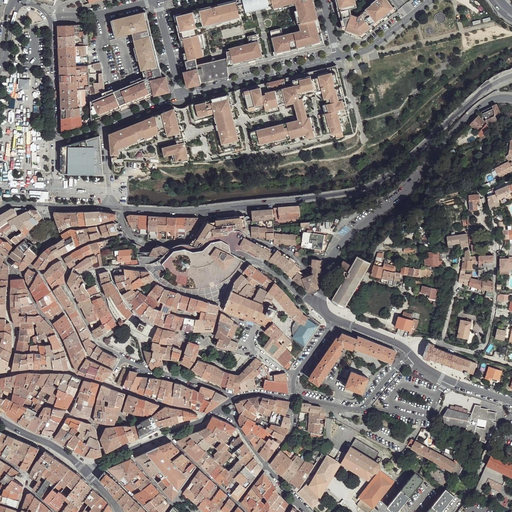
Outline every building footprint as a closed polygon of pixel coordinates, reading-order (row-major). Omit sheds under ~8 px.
[(236,0),(235,0),(174,16),(185,61),(186,61),(190,60),(196,59),(226,51),(224,40),(245,35),(241,18),(240,13),(236,0)] [(236,0),(240,13),(246,12),(246,13),(245,13),(247,20),(253,19),(251,10),(250,7),(251,7),(250,2),(249,2),(248,0),(236,0)] [(250,7),(251,10),(265,6),(264,3),(262,0),(248,0),(249,2),(250,2),(251,7),(250,7)] [(300,23),(318,19),(313,0),(262,0),(264,3),(265,6),(273,4),(274,8),(290,4),(291,5),(296,24),(300,23)] [(350,9),(357,7),(354,0),(335,0),(342,26),(341,26),(341,30),(345,31),(345,33),(359,38),(359,37),(363,38),(367,35),(366,33),(395,10),(387,0),(377,0),(378,0),(377,0),(375,0),(374,2),(375,3),(363,12),(364,13),(358,18),(351,15),(350,9)] [(138,55),(154,51),(144,12),(111,21),(115,37),(133,32),(138,55)] [(156,50),(146,12),(144,12),(154,51),(156,50)] [(271,30),(277,54),(324,42),(318,19),(300,23),(301,30),(283,35),(281,28),(271,30)] [(74,25),(58,26),(58,36),(75,35),(75,32),(74,25)] [(249,43),(227,49),(227,57),(228,66),(263,57),(257,34),(248,36),(249,43)] [(75,35),(58,36),(59,47),(75,46),(75,35)] [(88,35),(75,35),(75,46),(88,45),(88,35)] [(75,46),(59,47),(59,57),(76,56),(80,56),(88,56),(88,45),(75,46)] [(158,67),(154,51),(138,55),(142,71),(143,71),(158,67)] [(76,56),(59,57),(60,66),(76,66),(76,56)] [(197,64),(201,82),(228,76),(228,66),(227,57),(227,56),(197,64)] [(186,61),(185,61),(188,72),(184,73),(185,77),(186,78),(189,78),(193,81),(195,83),(196,84),(202,83),(201,82),(197,64),(196,59),(190,60),(186,61)] [(89,65),(76,66),(77,90),(90,89),(90,88),(90,86),(88,67),(89,67),(89,65)] [(76,66),(60,66),(61,91),(77,90),(76,66)] [(163,78),(160,66),(158,67),(143,71),(145,79),(132,85),(129,86),(128,86),(125,87),(125,88),(122,89),(121,89),(115,91),(105,95),(91,101),(93,122),(122,110),(129,107),(156,96),(155,95),(161,94),(161,91),(163,87),(164,85),(165,84),(168,82),(167,77),(163,78)] [(353,133),(337,66),(322,70),(284,79),(284,82),(282,82),(283,86),(271,89),(270,85),(268,86),(267,83),(211,97),(212,99),(226,158),(269,154),(312,143),(353,133)] [(187,87),(196,84),(195,83),(193,81),(189,78),(186,78),(185,77),(187,85),(187,87)] [(30,85),(30,79),(18,78),(18,84),(20,84),(20,88),(28,88),(29,85),(30,85)] [(94,84),(90,84),(90,86),(90,88),(90,89),(90,92),(90,93),(100,93),(105,92),(105,90),(104,82),(103,80),(99,80),(99,82),(94,82),(94,84)] [(168,92),(170,92),(168,82),(165,84),(164,85),(163,87),(161,91),(161,94),(166,93),(168,92)] [(77,90),(61,91),(61,100),(61,108),(86,106),(85,101),(81,102),(81,105),(78,105),(77,93),(77,90)] [(226,158),(212,99),(211,97),(192,101),(191,103),(190,105),(188,106),(185,108),(182,108),(178,108),(175,107),(173,106),(121,126),(110,131),(114,171),(116,173),(117,173),(121,173),(125,167),(125,161),(157,162),(172,163),(176,163),(186,162),(218,159),(226,158)] [(496,104),(492,106),(493,109),(494,110),(484,115),(486,120),(489,125),(492,123),(497,120),(494,116),(501,113),(496,104)] [(86,106),(61,108),(61,118),(62,119),(87,118),(86,109),(86,106)] [(478,116),(471,123),(472,123),(474,125),(475,127),(478,129),(485,122),(478,116)] [(87,118),(62,119),(62,131),(88,123),(87,118)] [(100,135),(61,147),(61,156),(64,156),(64,164),(61,165),(61,174),(75,174),(75,173),(93,172),(93,175),(104,176),(100,135)] [(502,167),(503,168),(497,171),(500,179),(511,173),(511,166),(510,163),(502,167)] [(511,185),(511,183),(503,187),(506,194),(511,190),(511,185)] [(503,187),(496,191),(496,192),(497,194),(498,200),(506,196),(506,194),(503,187)] [(494,195),(488,197),(489,204),(499,202),(498,200),(497,194),(494,195)] [(480,195),(469,195),(470,210),(477,210),(477,200),(480,199),(480,195)] [(300,206),(279,207),(280,220),(300,218),(300,206)] [(12,208),(0,215),(8,222),(19,216),(15,208),(13,208),(12,208)] [(29,211),(32,216),(29,219),(35,224),(37,222),(39,221),(35,216),(36,215),(33,209),(32,208),(29,211)] [(33,209),(36,215),(35,216),(39,221),(43,217),(38,209),(33,209)] [(274,209),(253,211),(254,221),(274,219),(274,209)] [(29,211),(19,216),(21,220),(22,219),(23,220),(26,218),(28,220),(29,219),(32,216),(29,211)] [(70,212),(55,211),(55,214),(57,221),(59,227),(67,223),(69,226),(73,225),(70,212)] [(86,211),(78,212),(80,225),(88,224),(86,211)] [(101,211),(86,211),(88,224),(95,224),(102,222),(101,211)] [(116,214),(101,211),(102,222),(111,221),(117,218),(116,214)] [(78,212),(70,212),(73,225),(80,225),(78,212)] [(444,213),(435,215),(437,222),(445,220),(444,213)] [(0,215),(0,229),(5,233),(12,227),(8,222),(0,215)] [(130,215),(127,216),(130,224),(131,225),(131,226),(132,228),(139,229),(140,215),(130,215)] [(139,229),(139,234),(148,235),(149,216),(140,215),(139,229)] [(19,216),(8,222),(12,227),(16,231),(19,228),(17,226),(22,221),(23,220),(22,219),(21,220),(19,216)] [(158,217),(149,216),(148,235),(148,238),(149,238),(157,239),(158,230),(158,217)] [(203,244),(204,242),(206,241),(208,239),(210,237),(213,236),(219,235),(223,235),(224,235),(227,235),(229,233),(231,231),(233,230),(236,230),(238,230),(240,231),(242,232),(244,235),(246,233),(244,216),(237,217),(217,219),(216,220),(214,223),(213,224),(209,225),(205,221),(190,246),(194,247),(196,248),(199,247),(201,246),(202,245),(203,244)] [(168,217),(158,217),(158,230),(167,230),(168,217)] [(177,218),(168,217),(167,230),(166,240),(175,240),(176,231),(177,218)] [(28,220),(26,218),(23,220),(22,221),(24,223),(31,229),(35,224),(29,219),(28,220)] [(187,218),(177,218),(176,231),(186,232),(187,218)] [(199,218),(187,218),(186,232),(192,229),(199,218)] [(310,222),(301,223),(301,227),(305,227),(304,232),(309,233),(310,230),(311,230),(310,222)] [(31,229),(24,223),(19,228),(22,231),(26,235),(28,232),(31,229)] [(115,223),(108,224),(111,235),(118,234),(119,233),(115,223)] [(103,225),(100,226),(104,237),(111,235),(108,224),(103,225)] [(12,227),(5,233),(5,234),(11,239),(15,235),(16,236),(22,231),(19,228),(16,231),(12,227)] [(260,227),(252,227),(252,237),(260,237),(260,238),(267,238),(267,239),(275,238),(275,228),(267,228),(260,228),(260,227)] [(84,229),(78,230),(81,244),(87,242),(84,229)] [(511,229),(503,230),(504,239),(511,238),(511,229)] [(71,230),(62,235),(64,239),(65,241),(73,237),(71,230)] [(77,230),(71,230),(73,237),(76,246),(81,244),(78,230),(77,230)] [(151,256),(149,256),(149,259),(150,263),(151,264),(154,268),(156,270),(159,272),(162,276),(165,279),(170,282),(176,285),(182,287),(188,289),(193,289),(196,289),(200,289),(202,289),(206,288),(209,287),(212,286),(216,285),(221,282),(223,281),(225,280),(227,279),(231,275),(235,271),(239,265),(242,260),(244,256),(245,253),(245,248),(245,244),(246,242),(245,238),(245,237),(245,236),(244,235),(242,232),(240,231),(238,230),(236,230),(233,230),(231,231),(229,233),(227,235),(224,235),(223,235),(219,235),(213,236),(210,237),(208,239),(206,241),(204,242),(203,244),(202,245),(201,246),(199,247),(196,248),(194,247),(190,246),(185,245),(183,245),(179,246),(176,247),(172,248),(169,251),(167,249),(165,248),(162,247),(160,247),(157,248),(154,250),(152,254),(151,255),(151,256)] [(26,235),(22,231),(16,236),(20,240),(24,237),(26,235)] [(186,232),(176,231),(175,240),(186,235),(186,232)] [(99,232),(91,234),(92,240),(100,237),(99,232)] [(309,233),(304,232),(302,247),(323,250),(325,235),(309,233)] [(283,234),(276,233),(275,238),(274,243),(282,245),(282,244),(289,245),(290,244),(297,245),(299,235),(291,234),(291,235),(283,233),(283,234)] [(467,234),(447,236),(448,247),(453,247),(453,244),(460,243),(461,246),(469,245),(467,234)] [(16,236),(15,235),(11,239),(16,244),(18,242),(20,240),(16,236)] [(423,237),(422,237),(422,238),(423,243),(423,246),(432,246),(432,243),(429,243),(429,237),(427,237),(427,236),(425,236),(425,235),(424,235),(424,236),(423,236),(424,237),(423,237)] [(73,237),(65,241),(66,245),(68,251),(73,248),(76,246),(73,237)] [(256,244),(245,238),(246,242),(245,244),(245,248),(260,256),(269,261),(272,263),(273,263),(281,269),(281,268),(287,273),(286,274),(304,288),(306,286),(308,291),(320,288),(322,268),(321,268),(321,264),(322,260),(313,259),(312,266),(314,267),(313,274),(305,277),(299,272),(301,269),(295,265),(296,264),(290,259),(289,260),(284,255),(283,256),(277,251),(274,255),(271,252),(265,248),(264,248),(256,244)] [(475,238),(469,239),(470,245),(472,245),(473,250),(473,252),(475,253),(479,253),(479,252),(484,251),(483,247),(479,248),(478,243),(476,244),(475,238)] [(64,239),(57,244),(59,249),(66,245),(65,241),(64,239)] [(8,241),(3,240),(1,245),(4,247),(9,251),(11,248),(13,246),(9,242),(8,241)] [(30,248),(24,242),(22,243),(19,246),(18,246),(25,253),(30,248)] [(98,242),(90,244),(93,252),(100,249),(98,242)] [(57,244),(50,248),(53,252),(57,257),(62,254),(59,249),(57,244)] [(90,244),(81,248),(85,256),(93,252),(90,244)] [(66,245),(59,249),(62,254),(65,253),(68,251),(66,245)] [(18,246),(18,247),(17,248),(14,252),(21,257),(24,259),(27,255),(25,253),(18,246)] [(9,251),(4,247),(1,253),(6,256),(9,251)] [(38,255),(30,248),(25,253),(27,255),(33,260),(38,255)] [(53,252),(50,248),(45,251),(41,257),(46,259),(53,252)] [(131,249),(119,250),(120,255),(118,255),(119,262),(132,261),(131,249)] [(469,249),(466,251),(465,257),(463,257),(463,261),(464,261),(464,262),(463,262),(462,270),(465,271),(465,269),(470,270),(471,260),(479,260),(479,256),(471,256),(469,249)] [(14,252),(13,251),(12,252),(10,256),(14,259),(16,261),(17,261),(21,257),(14,252)] [(57,257),(53,252),(46,259),(50,260),(53,259),(57,257)] [(439,252),(428,252),(428,264),(435,264),(435,266),(443,266),(443,260),(439,260),(439,252)] [(71,254),(66,257),(69,263),(71,267),(76,263),(71,254)] [(33,260),(27,255),(24,259),(30,263),(33,260)] [(351,264),(344,260),(340,268),(344,270),(344,271),(344,272),(344,273),(344,274),(345,275),(346,276),(333,299),(332,300),(332,301),(334,302),(335,304),(340,307),(342,307),(344,308),(345,307),(346,306),(361,279),(363,280),(363,279),(362,278),(366,272),(367,272),(368,271),(367,270),(371,262),(358,255),(353,264),(351,264)] [(494,255),(479,256),(479,260),(479,276),(482,276),(483,272),(483,266),(494,266),(494,255)] [(0,256),(0,270),(9,270),(9,265),(3,262),(5,259),(0,256)] [(88,257),(76,267),(75,266),(74,267),(76,269),(80,270),(82,270),(85,269),(93,264),(93,263),(91,257),(91,256),(88,257)] [(509,259),(500,258),(500,270),(509,270),(509,268),(511,268),(511,256),(509,257),(509,259)] [(46,259),(41,257),(34,266),(39,267),(46,259)] [(30,263),(24,259),(22,263),(20,265),(21,269),(23,269),(24,269),(30,263)] [(50,260),(46,259),(39,267),(39,268),(45,268),(47,265),(50,260)] [(17,261),(16,261),(12,265),(17,268),(21,269),(20,265),(22,263),(17,261)] [(57,262),(52,265),(58,269),(65,273),(60,269),(63,264),(61,261),(57,262)] [(52,265),(45,274),(48,278),(58,269),(52,265)] [(251,265),(249,265),(244,271),(250,276),(256,269),(251,265)] [(383,267),(374,265),(370,278),(380,280),(383,268),(383,267)] [(421,268),(420,268),(420,269),(409,267),(402,266),(401,273),(401,274),(408,275),(409,275),(418,276),(425,277),(427,270),(421,268)] [(30,269),(28,269),(26,273),(27,280),(29,284),(31,287),(39,273),(33,271),(30,269)] [(58,269),(48,278),(52,284),(57,280),(64,275),(64,274),(65,273),(58,269)] [(135,270),(125,269),(125,274),(126,279),(130,278),(133,282),(138,278),(135,270)] [(268,277),(256,269),(250,276),(252,278),(255,280),(262,285),(268,277)] [(9,270),(0,270),(0,279),(9,280),(9,270)] [(400,281),(400,280),(401,274),(401,273),(384,270),(382,278),(381,281),(393,284),(394,280),(397,280),(396,286),(399,286),(400,281)] [(482,289),(481,294),(494,297),(493,281),(483,280),(483,281),(479,280),(471,278),(471,275),(465,274),(465,271),(462,270),(461,270),(459,282),(464,284),(482,289)] [(72,272),(73,272),(69,281),(72,287),(77,282),(80,286),(84,283),(82,279),(80,275),(75,272),(74,271),(72,271),(72,272)] [(44,280),(39,273),(31,287),(32,289),(33,291),(44,280)] [(117,274),(116,275),(117,282),(126,279),(125,274),(123,274),(121,274),(117,274)] [(150,274),(143,277),(144,284),(154,279),(150,274)] [(247,278),(243,274),(234,283),(235,284),(271,299),(274,295),(262,285),(255,280),(253,284),(250,281),(247,278)] [(64,275),(57,280),(60,285),(64,282),(65,280),(64,275)] [(141,277),(138,278),(133,282),(136,288),(140,285),(144,284),(143,277),(142,278),(141,277)] [(262,285),(274,295),(284,307),(293,317),(297,320),(299,321),(303,313),(299,308),(298,309),(292,301),(280,287),(275,282),(268,277),(262,285)] [(24,278),(12,279),(12,286),(18,286),(26,287),(24,278)] [(126,279),(117,282),(121,288),(126,286),(133,282),(130,278),(126,279)] [(47,285),(44,280),(33,291),(35,295),(47,285)] [(57,280),(52,284),(55,289),(60,285),(57,280)] [(111,281),(103,283),(106,291),(115,286),(111,281)] [(77,282),(72,287),(73,289),(75,292),(81,288),(80,286),(77,282)] [(133,282),(126,286),(128,292),(133,289),(136,288),(133,282)] [(84,283),(80,286),(81,288),(84,294),(85,293),(88,298),(87,299),(88,300),(90,298),(91,298),(90,295),(87,290),(85,285),(84,283)] [(164,289),(157,284),(153,290),(161,297),(164,289)] [(271,299),(235,284),(232,291),(231,291),(230,292),(231,292),(231,293),(227,292),(224,301),(227,303),(226,303),(225,305),(226,305),(225,309),(224,310),(232,314),(239,317),(255,322),(258,323),(263,324),(266,326),(268,323),(271,321),(274,317),(277,308),(274,307),(273,306),(273,305),(272,304),(271,304),(272,300),(271,299)] [(51,292),(47,285),(35,295),(38,301),(44,297),(51,292)] [(60,285),(55,289),(58,294),(64,291),(63,289),(60,285)] [(92,287),(87,290),(90,295),(98,291),(95,285),(92,287)] [(115,286),(106,291),(107,297),(113,295),(118,304),(124,300),(115,286)] [(440,289),(424,286),(423,292),(432,295),(431,298),(438,300),(440,289)] [(81,288),(75,292),(76,294),(78,296),(84,294),(81,288)] [(133,289),(128,292),(123,295),(124,295),(126,297),(130,302),(135,297),(140,292),(138,290),(135,292),(133,289)] [(171,291),(164,289),(161,297),(160,301),(165,303),(167,303),(171,291)] [(161,297),(153,290),(149,294),(159,301),(160,301),(161,297)] [(64,291),(58,294),(67,308),(73,304),(71,300),(64,291)] [(177,293),(171,291),(167,303),(172,305),(177,293)] [(51,292),(44,297),(48,303),(55,299),(51,292)] [(146,296),(140,292),(135,297),(142,303),(144,301),(147,297),(146,296)] [(182,295),(177,293),(172,305),(174,306),(178,307),(182,295)] [(159,301),(149,294),(147,297),(144,301),(150,305),(155,308),(157,305),(163,308),(165,303),(160,301),(159,301)] [(30,295),(19,296),(20,300),(22,300),(22,305),(34,303),(32,299),(30,295)] [(196,300),(182,295),(178,307),(195,313),(196,310),(197,311),(197,310),(202,310),(208,311),(209,303),(207,302),(206,303),(196,300)] [(44,297),(38,301),(40,303),(42,307),(48,303),(44,297)] [(102,297),(94,301),(96,307),(101,317),(109,312),(102,297)] [(142,303),(135,297),(130,302),(136,310),(142,303)] [(87,299),(80,300),(81,301),(79,302),(81,307),(83,306),(84,309),(84,310),(91,306),(93,304),(91,299),(90,298),(88,300),(87,299)] [(48,303),(42,307),(44,310),(45,312),(59,304),(55,299),(48,303)] [(124,300),(118,304),(123,312),(129,318),(133,312),(131,310),(124,300)] [(150,305),(144,301),(142,303),(136,310),(142,315),(150,305)] [(219,305),(207,301),(207,302),(209,303),(208,311),(217,313),(219,305)] [(167,303),(165,303),(163,308),(161,310),(163,311),(159,324),(164,326),(169,313),(170,313),(171,310),(172,308),(172,305),(167,303)] [(62,309),(59,304),(45,312),(49,316),(50,318),(62,309)] [(73,304),(67,308),(70,313),(77,310),(75,307),(73,304)] [(93,304),(91,306),(94,312),(97,319),(101,317),(96,307),(95,307),(93,304)] [(155,308),(150,305),(142,315),(148,320),(154,322),(159,310),(155,308)] [(91,306),(84,310),(86,313),(88,317),(94,312),(91,306)] [(64,312),(62,309),(50,318),(52,320),(54,323),(65,314),(64,312)] [(77,310),(70,313),(70,314),(72,318),(79,314),(77,310)] [(161,310),(159,310),(154,322),(159,324),(163,311),(161,310)] [(208,311),(202,310),(201,312),(200,318),(207,320),(215,322),(217,313),(208,311)] [(19,311),(12,312),(14,320),(16,325),(21,325),(21,324),(29,323),(27,314),(23,314),(20,315),(19,311)] [(94,312),(88,317),(90,322),(97,319),(94,312)] [(101,317),(103,323),(104,324),(108,321),(113,318),(109,312),(101,317)] [(170,313),(169,313),(164,326),(172,328),(176,315),(170,313)] [(231,318),(222,313),(221,320),(232,325),(233,322),(234,322),(234,320),(231,318)] [(308,314),(303,313),(299,321),(305,324),(308,318),(309,317),(309,316),(308,314)] [(40,314),(27,314),(29,323),(33,322),(37,321),(45,319),(43,317),(40,314)] [(72,325),(65,314),(54,323),(60,331),(62,333),(72,325)] [(79,314),(72,318),(76,324),(83,321),(81,318),(79,314)] [(180,316),(176,315),(172,328),(177,329),(180,316)] [(402,317),(399,316),(396,327),(399,328),(397,333),(408,336),(411,329),(413,319),(411,318),(410,319),(402,317)] [(97,319),(90,322),(94,330),(100,325),(103,323),(101,317),(97,319)] [(192,319),(185,317),(182,330),(194,331),(196,319),(192,318),(192,319)] [(318,325),(309,317),(308,318),(315,323),(315,324),(316,326),(316,327),(316,328),(318,325)] [(113,318),(108,321),(112,328),(117,325),(113,318)] [(199,320),(196,319),(194,331),(199,330),(205,331),(206,325),(207,320),(200,318),(199,320)] [(299,321),(297,320),(296,322),(295,323),(294,325),(294,327),(293,329),(293,331),(294,333),(294,335),(295,336),(295,338),(297,339),(300,341),(302,342),(305,342),(306,342),(316,328),(316,327),(316,326),(315,324),(315,323),(308,318),(305,324),(299,321)] [(6,319),(0,319),(0,331),(6,331),(12,329),(10,322),(7,323),(6,319)] [(45,319),(37,321),(39,326),(37,326),(37,328),(34,329),(35,335),(34,335),(34,336),(53,328),(50,324),(46,321),(45,319)] [(232,325),(221,320),(219,325),(220,325),(219,327),(220,327),(219,329),(228,334),(232,325)] [(458,337),(468,339),(467,344),(473,345),(475,335),(472,335),(470,334),(472,322),(461,320),(458,337)] [(83,321),(76,324),(80,333),(87,328),(85,325),(85,324),(83,321)] [(140,321),(139,322),(140,322),(137,327),(137,326),(136,327),(137,327),(137,328),(138,329),(138,328),(142,330),(142,331),(143,332),(143,331),(144,331),(145,330),(144,330),(146,326),(147,326),(147,325),(147,324),(146,324),(141,322),(142,321),(141,321),(140,321)] [(234,322),(233,322),(232,325),(228,334),(232,336),(232,337),(233,336),(237,326),(238,324),(239,324),(234,322)] [(277,326),(273,322),(265,331),(269,334),(277,326)] [(75,332),(72,325),(62,333),(64,337),(64,338),(75,332)] [(319,325),(318,325),(316,328),(306,342),(305,344),(306,345),(319,325)] [(284,333),(277,326),(269,334),(272,336),(276,340),(277,340),(277,339),(278,338),(284,333)] [(28,327),(21,327),(21,332),(20,339),(20,340),(30,341),(31,335),(29,335),(29,333),(28,327)] [(53,328),(34,336),(35,340),(36,340),(40,339),(42,338),(44,337),(50,336),(57,333),(56,333),(53,328)] [(87,328),(80,333),(84,341),(89,338),(91,337),(87,328)] [(164,329),(158,328),(153,339),(160,341),(162,336),(164,329)] [(12,329),(6,331),(4,347),(12,352),(12,329)] [(102,329),(95,333),(97,336),(98,337),(97,337),(98,339),(105,332),(102,329)] [(228,334),(219,329),(217,336),(216,336),(220,338),(217,345),(227,348),(231,339),(232,336),(228,334)] [(506,331),(497,329),(495,338),(504,340),(506,331)] [(80,341),(75,332),(64,338),(67,344),(68,348),(80,341)] [(57,333),(50,336),(52,341),(53,345),(54,349),(64,345),(59,337),(57,333)] [(286,335),(284,333),(282,337),(289,344),(292,341),(291,340),(286,335)] [(338,337),(333,344),(309,378),(319,384),(343,351),(341,350),(344,346),(353,349),(354,348),(392,363),(396,351),(359,336),(358,339),(343,333),(340,338),(338,337)] [(295,336),(294,335),(293,337),(304,345),(305,344),(306,342),(305,342),(302,342),(300,341),(297,339),(295,338),(295,336)] [(276,340),(272,336),(270,338),(265,347),(264,347),(266,349),(269,350),(276,340)] [(239,343),(231,339),(227,348),(236,350),(239,343)] [(269,350),(273,354),(281,345),(279,342),(277,339),(277,340),(276,340),(269,350)] [(30,341),(20,340),(18,349),(24,351),(28,351),(30,341)] [(83,347),(80,341),(68,348),(71,354),(72,357),(83,347)] [(333,344),(328,341),(305,374),(309,378),(333,344)] [(95,343),(92,342),(88,349),(92,355),(98,345),(95,343)] [(161,344),(153,342),(152,348),(152,349),(154,349),(157,350),(159,350),(159,349),(160,346),(161,344)] [(200,345),(190,342),(189,342),(182,362),(186,364),(191,367),(193,364),(196,358),(200,345)] [(435,345),(429,342),(427,350),(424,358),(430,360),(431,358),(465,371),(464,373),(467,374),(468,372),(473,374),(477,363),(435,347),(435,345)] [(37,344),(32,345),(31,352),(36,352),(42,352),(41,345),(41,344),(37,344)] [(286,348),(282,344),(281,345),(273,354),(277,358),(286,348)] [(0,355),(9,360),(11,356),(12,352),(4,347),(0,345),(0,355)] [(53,345),(46,345),(47,355),(53,355),(54,355),(54,353),(54,349),(53,345)] [(101,348),(98,345),(92,355),(99,359),(104,351),(101,348)] [(173,346),(167,345),(167,347),(164,359),(167,359),(172,359),(173,346)] [(174,346),(173,346),(172,359),(174,359),(177,360),(179,360),(182,350),(174,347),(174,346)] [(85,352),(83,347),(72,357),(74,363),(85,352)] [(286,348),(277,358),(284,366),(288,369),(289,368),(296,359),(286,348)] [(118,357),(104,350),(104,351),(99,359),(114,366),(118,357)] [(153,351),(145,350),(149,363),(152,369),(160,365),(163,363),(162,358),(161,358),(159,357),(154,356),(153,355),(153,352),(153,351)] [(87,358),(85,352),(74,363),(76,367),(78,372),(87,358)] [(23,353),(16,353),(13,370),(17,370),(21,369),(23,353)] [(29,353),(23,353),(21,369),(25,369),(29,368),(29,353)] [(9,360),(0,355),(0,371),(8,370),(9,360)] [(54,355),(53,355),(54,368),(58,368),(64,368),(61,357),(57,357),(56,355),(54,355)] [(66,356),(61,357),(64,368),(66,369),(70,369),(66,356)] [(93,360),(87,358),(78,372),(88,376),(93,360)] [(242,372),(240,375),(240,381),(247,380),(247,379),(251,379),(255,376),(255,377),(260,373),(258,369),(263,364),(256,358),(248,367),(244,371),(242,372)] [(203,361),(198,359),(196,364),(193,368),(199,372),(203,375),(208,363),(203,361)] [(101,365),(93,360),(88,376),(93,377),(96,377),(101,365)] [(215,366),(208,363),(203,375),(203,376),(207,378),(210,379),(215,366)] [(263,364),(258,369),(260,373),(263,377),(265,376),(270,375),(267,369),(265,367),(263,364)] [(113,370),(101,365),(96,377),(103,380),(113,370)] [(218,367),(215,366),(210,379),(215,382),(221,384),(224,370),(218,367)] [(501,371),(489,366),(485,378),(491,380),(492,377),(498,380),(501,371)] [(131,371),(124,368),(120,378),(120,379),(118,383),(117,383),(124,387),(131,371)] [(230,373),(224,370),(221,384),(223,385),(225,386),(227,386),(230,373)] [(132,371),(131,371),(124,387),(128,388),(131,389),(137,376),(138,372),(132,371)] [(23,373),(18,374),(17,374),(16,384),(26,386),(29,372),(23,373)] [(34,372),(29,372),(26,386),(30,388),(36,373),(34,372)] [(281,373),(275,374),(274,381),(287,382),(286,372),(281,373)] [(368,378),(352,372),(347,384),(346,386),(351,388),(352,387),(359,390),(363,391),(368,378)] [(40,373),(36,373),(30,388),(28,393),(29,393),(32,395),(35,389),(36,387),(37,383),(42,373),(40,373)] [(47,373),(42,373),(37,383),(43,386),(51,373),(47,373)] [(55,373),(51,373),(43,386),(42,388),(47,391),(52,393),(56,387),(53,385),(54,382),(59,373),(55,373)] [(63,373),(59,373),(54,382),(61,385),(69,373),(63,373)] [(71,374),(69,373),(61,385),(59,388),(66,391),(70,384),(73,375),(71,374)] [(233,374),(230,373),(227,386),(227,387),(226,390),(231,391),(234,392),(235,382),(240,381),(240,375),(236,375),(233,374)] [(77,377),(73,375),(70,384),(78,387),(82,378),(77,377)] [(10,376),(7,376),(4,389),(12,391),(14,384),(14,376),(10,376)] [(140,376),(137,376),(131,389),(135,390),(138,391),(144,377),(140,376)] [(247,379),(247,380),(248,389),(257,388),(256,384),(255,377),(255,376),(251,379),(247,379)] [(150,377),(144,377),(138,391),(141,393),(145,394),(150,377)] [(153,377),(150,377),(145,394),(153,397),(158,378),(153,377)] [(160,378),(158,378),(153,397),(158,399),(163,379),(160,378)] [(165,379),(163,379),(158,399),(163,400),(168,380),(165,379)] [(270,379),(265,379),(264,382),(263,389),(289,393),(287,382),(274,381),(270,380),(270,379)] [(89,381),(85,380),(81,390),(89,392),(91,382),(89,381)] [(173,381),(168,380),(163,400),(172,403),(174,391),(176,382),(173,381)] [(96,383),(91,382),(89,392),(88,399),(94,401),(96,395),(99,384),(96,383)] [(26,386),(16,384),(16,385),(15,393),(27,397),(29,393),(28,393),(30,388),(26,386)] [(78,387),(70,384),(66,391),(75,395),(78,387)] [(109,387),(103,384),(101,391),(107,393),(110,394),(112,389),(109,387)] [(187,386),(182,384),(181,393),(192,396),(193,389),(187,386)] [(351,388),(346,386),(344,391),(357,396),(359,390),(352,387),(351,388)] [(59,388),(56,387),(52,393),(48,401),(55,403),(56,403),(58,395),(72,400),(75,395),(66,391),(59,388)] [(210,389),(202,387),(200,392),(200,393),(204,394),(211,397),(213,397),(216,391),(210,389)] [(110,394),(107,393),(106,399),(106,401),(106,405),(115,405),(119,391),(116,390),(112,389),(110,394)] [(197,391),(193,389),(192,396),(191,407),(196,408),(200,409),(204,394),(200,393),(200,392),(197,391)] [(89,392),(81,390),(79,395),(85,398),(88,399),(89,392)] [(107,393),(101,391),(98,398),(106,399),(107,393)] [(123,392),(119,391),(115,405),(122,405),(124,401),(126,393),(123,392)] [(181,393),(174,391),(172,403),(184,406),(191,407),(192,396),(181,393)] [(222,394),(216,391),(213,397),(220,403),(228,397),(222,394)] [(27,397),(15,393),(13,399),(13,401),(24,405),(28,397),(27,397)] [(32,395),(29,393),(27,397),(28,397),(35,400),(43,405),(45,401),(44,400),(42,400),(36,397),(34,396),(32,395)] [(135,396),(129,394),(127,401),(137,405),(139,397),(135,396)] [(211,397),(204,394),(200,409),(199,410),(202,410),(205,411),(211,397)] [(72,400),(58,395),(56,403),(55,403),(55,405),(68,408),(72,400)] [(85,398),(79,395),(76,401),(84,403),(85,398)] [(7,397),(5,399),(0,406),(0,408),(3,410),(6,413),(11,399),(9,399),(7,397)] [(35,400),(28,397),(24,405),(28,407),(30,408),(35,400)] [(143,399),(139,397),(137,405),(135,412),(141,413),(144,414),(146,400),(143,399)] [(213,397),(211,397),(205,411),(205,412),(206,412),(208,411),(217,405),(220,403),(213,397)] [(263,398),(259,397),(248,399),(254,404),(253,405),(258,408),(257,410),(260,412),(271,416),(273,410),(260,405),(263,398)] [(88,399),(85,398),(84,403),(93,407),(94,401),(88,399)] [(277,400),(263,398),(260,405),(273,410),(277,400)] [(13,401),(11,399),(6,413),(13,417),(19,421),(28,407),(24,405),(13,401)] [(254,404),(248,399),(240,401),(255,413),(256,410),(257,410),(258,408),(253,405),(254,404)] [(43,405),(35,400),(30,408),(36,414),(38,411),(43,405)] [(152,402),(146,400),(144,414),(150,414),(152,413),(160,404),(152,402)] [(290,402),(277,400),(273,410),(271,416),(270,420),(269,423),(281,425),(284,416),(285,417),(286,415),(290,402)] [(137,405),(127,401),(124,410),(129,411),(135,412),(137,405)] [(255,413),(240,401),(239,415),(248,418),(253,421),(256,414),(255,413)] [(311,404),(301,402),(300,407),(300,410),(310,412),(310,414),(326,418),(326,412),(322,407),(311,405),(311,404)] [(82,408),(75,405),(71,413),(89,419),(90,419),(93,407),(84,403),(82,408)] [(105,405),(97,403),(96,410),(105,411),(105,405)] [(465,429),(475,434),(476,434),(480,435),(481,440),(486,442),(487,439),(488,438),(489,436),(488,435),(489,433),(492,434),(496,422),(493,421),(493,419),(495,419),(496,412),(487,410),(487,409),(480,407),(480,405),(475,404),(469,415),(468,415),(468,413),(466,412),(467,409),(464,408),(464,407),(455,405),(455,406),(450,405),(449,408),(447,408),(443,415),(444,424),(462,426),(462,429),(465,429)] [(106,405),(105,405),(105,411),(106,411),(104,417),(106,417),(117,418),(122,405),(115,405),(106,405)] [(44,407),(41,413),(39,416),(44,419),(48,421),(50,417),(53,413),(53,407),(47,406),(44,407)] [(165,407),(157,412),(164,425),(170,423),(173,423),(170,407),(166,406),(165,407)] [(30,408),(28,407),(19,421),(24,424),(28,426),(36,414),(30,408)] [(67,410),(53,407),(53,413),(63,416),(67,410)] [(189,411),(184,410),(184,420),(193,418),(197,417),(198,414),(189,411)] [(157,412),(153,415),(160,427),(162,426),(164,425),(157,412)] [(63,416),(53,413),(50,417),(60,421),(63,416)] [(38,415),(36,414),(28,426),(32,429),(36,431),(44,419),(39,416),(38,415)] [(326,418),(310,414),(310,418),(309,423),(320,425),(320,420),(326,421),(326,418)] [(153,415),(138,424),(141,437),(160,427),(153,415)] [(248,418),(239,415),(239,419),(242,426),(248,418)] [(227,422),(213,416),(210,422),(206,427),(218,437),(222,439),(224,441),(229,436),(232,433),(236,428),(227,422)] [(285,417),(284,416),(281,425),(290,428),(290,423),(290,418),(285,417)] [(60,421),(50,417),(48,421),(45,427),(55,430),(60,421)] [(74,418),(68,417),(66,422),(78,427),(81,420),(74,418)] [(253,421),(248,418),(242,426),(245,430),(247,434),(251,429),(257,432),(262,436),(265,431),(266,430),(262,427),(256,423),(253,421)] [(48,421),(44,419),(36,431),(40,432),(42,433),(45,427),(48,421)] [(358,434),(330,419),(327,431),(352,445),(355,438),(358,434)] [(86,422),(81,420),(78,427),(83,430),(86,422)] [(78,427),(66,422),(62,427),(75,433),(78,427)] [(91,423),(86,422),(83,430),(80,437),(85,439),(87,434),(91,423)] [(92,423),(91,423),(87,434),(91,436),(97,439),(98,437),(96,429),(92,423)] [(320,425),(309,423),(309,428),(309,431),(319,432),(320,425)] [(138,424),(132,425),(136,439),(138,438),(141,437),(138,424)] [(289,429),(269,424),(268,427),(285,435),(289,429)] [(125,425),(115,426),(122,444),(126,442),(130,440),(125,425)] [(125,425),(130,440),(130,441),(133,440),(136,439),(132,425),(131,425),(125,425)] [(115,426),(107,427),(101,438),(107,452),(115,447),(122,444),(115,426)] [(55,430),(45,427),(42,433),(48,435),(51,436),(55,430)] [(75,433),(62,427),(55,438),(61,442),(67,445),(75,433)] [(83,430),(78,427),(75,433),(67,445),(71,447),(74,449),(80,437),(83,430)] [(218,437),(206,427),(197,431),(211,444),(218,437)] [(285,435),(268,427),(265,431),(270,434),(282,440),(284,437),(285,435)] [(238,433),(236,428),(232,433),(229,436),(224,441),(226,443),(228,444),(229,443),(228,443),(234,436),(235,436),(236,436),(238,433)] [(257,432),(251,429),(247,434),(249,436),(251,440),(257,432)] [(211,444),(197,431),(193,434),(189,435),(197,442),(206,451),(207,452),(211,447),(213,445),(211,444)] [(270,434),(265,431),(262,436),(255,447),(257,449),(260,452),(266,443),(270,435),(270,434)] [(4,433),(2,432),(0,434),(0,454),(2,456),(8,444),(5,442),(8,435),(4,433)] [(262,436),(257,432),(251,440),(255,447),(262,436)] [(282,440),(270,434),(270,435),(280,443),(282,440)] [(10,436),(8,435),(5,442),(8,444),(2,456),(6,458),(11,451),(9,450),(14,438),(10,436)] [(197,442),(189,435),(183,438),(177,441),(188,451),(197,442)] [(280,443),(270,435),(266,443),(275,449),(278,445),(280,443)] [(97,439),(91,436),(88,441),(91,442),(92,446),(101,448),(99,441),(97,439)] [(235,452),(244,442),(241,439),(240,436),(237,438),(234,438),(231,442),(229,445),(229,446),(235,452)] [(85,439),(80,437),(74,449),(79,451),(82,453),(86,440),(85,439)] [(19,440),(14,438),(9,450),(11,451),(6,458),(10,461),(23,441),(19,440)] [(355,438),(352,445),(346,454),(378,472),(380,468),(379,463),(375,461),(380,453),(355,438)] [(415,440),(412,438),(407,445),(411,447),(411,448),(458,475),(464,463),(458,460),(456,463),(419,443),(419,442),(415,440)] [(88,441),(86,440),(82,453),(84,454),(87,455),(89,445),(92,446),(91,442),(88,441)] [(27,443),(23,441),(10,461),(20,466),(31,445),(27,443)] [(180,450),(172,441),(165,444),(159,446),(171,458),(180,450)] [(224,441),(222,442),(216,448),(220,452),(222,454),(226,450),(229,446),(229,445),(228,444),(226,443),(224,441)] [(206,451),(197,442),(188,451),(192,456),(197,460),(206,451)] [(247,446),(244,442),(235,452),(240,458),(250,450),(247,446)] [(275,449),(266,443),(260,452),(265,457),(267,459),(275,449)] [(333,447),(327,444),(324,449),(320,457),(326,460),(333,447)] [(35,447),(31,445),(20,466),(28,471),(39,449),(35,447)] [(92,446),(89,445),(87,455),(94,457),(101,455),(102,454),(101,448),(92,446)] [(171,458),(159,446),(147,452),(161,469),(166,475),(172,482),(179,490),(189,477),(183,471),(179,466),(174,461),(173,460),(171,458)] [(231,455),(226,450),(222,454),(217,460),(222,464),(227,459),(231,456),(231,455)] [(252,453),(250,450),(240,458),(239,459),(245,465),(255,457),(252,453)] [(291,460),(281,450),(271,463),(276,469),(282,475),(293,461),(291,460)] [(51,455),(45,451),(38,460),(48,468),(56,458),(51,455)] [(183,453),(181,451),(173,460),(174,461),(183,453)] [(207,452),(206,451),(197,460),(200,463),(201,465),(211,455),(207,452)] [(370,481),(371,482),(373,483),(377,478),(376,477),(380,473),(379,472),(378,473),(378,472),(346,454),(340,451),(335,460),(370,481)] [(161,469),(147,452),(143,453),(136,456),(153,476),(161,469)] [(184,455),(183,453),(174,461),(179,466),(188,458),(184,455)] [(511,462),(492,453),(486,465),(511,477),(511,462)] [(214,458),(211,455),(201,465),(204,467),(206,470),(216,460),(214,458)] [(236,461),(231,456),(227,459),(222,464),(211,474),(214,476),(216,478),(227,469),(236,461)] [(304,461),(297,456),(293,461),(282,475),(283,477),(287,480),(289,482),(304,461)] [(324,459),(323,461),(327,464),(324,468),(332,473),(318,495),(320,497),(341,463),(328,456),(326,460),(324,459)] [(258,462),(255,457),(245,465),(250,469),(258,462)] [(57,459),(56,458),(48,468),(49,469),(44,474),(48,477),(61,462),(57,459)] [(137,465),(131,458),(126,460),(119,463),(128,473),(137,465)] [(190,460),(188,458),(179,466),(183,471),(192,462),(190,460)] [(236,461),(227,469),(233,475),(234,474),(240,469),(245,465),(239,459),(236,461)] [(48,468),(38,460),(33,468),(43,474),(44,474),(49,469),(48,468)] [(222,464),(217,460),(216,460),(206,470),(211,474),(222,464)] [(313,468),(304,461),(289,482),(297,491),(309,474),(313,468)] [(323,461),(309,485),(318,495),(332,473),(324,468),(327,464),(323,461)] [(426,461),(424,461),(417,472),(419,474),(426,461)] [(66,465),(61,462),(48,477),(44,484),(37,492),(44,499),(50,492),(47,489),(52,482),(56,485),(70,468),(66,465)] [(196,466),(192,462),(183,471),(189,477),(196,466)] [(262,468),(258,462),(250,469),(256,475),(259,472),(262,468)] [(128,473),(119,463),(116,464),(110,468),(109,469),(120,479),(128,473)] [(11,468),(6,464),(0,471),(0,480),(1,481),(11,468)] [(141,471),(137,465),(128,473),(120,479),(125,485),(132,479),(141,471)] [(250,469),(245,465),(240,469),(251,481),(254,478),(256,475),(250,469)] [(19,473),(11,468),(1,481),(2,483),(1,484),(0,487),(0,488),(4,491),(7,488),(13,479),(19,473)] [(43,474),(33,468),(30,476),(39,481),(39,480),(43,474)] [(73,470),(70,468),(56,485),(55,487),(59,491),(61,492),(64,488),(66,485),(76,473),(73,470)] [(166,475),(161,469),(153,476),(158,482),(166,475)] [(233,475),(227,469),(216,478),(219,481),(221,484),(233,475)] [(251,481),(240,469),(234,474),(238,478),(241,481),(247,487),(249,484),(251,481)] [(209,479),(200,470),(195,476),(205,485),(209,479)] [(505,480),(484,470),(482,475),(485,477),(484,480),(487,481),(490,482),(488,487),(499,492),(502,485),(503,485),(505,480)] [(112,477),(105,471),(99,479),(102,482),(105,486),(112,477)] [(147,477),(141,471),(132,479),(138,485),(147,477)] [(266,474),(265,472),(256,483),(265,492),(272,482),(270,480),(266,474)] [(396,511),(424,479),(415,472),(387,506),(394,511),(396,511)] [(80,476),(76,473),(66,485),(73,490),(83,478),(80,476)] [(238,478),(234,474),(233,475),(221,484),(224,486),(226,488),(238,478)] [(392,484),(380,474),(377,478),(372,485),(358,503),(358,506),(365,511),(370,511),(374,508),(373,508),(392,484)] [(172,482),(166,475),(158,482),(164,489),(172,482)] [(485,477),(482,475),(474,491),(481,495),(487,481),(484,480),(485,477)] [(205,485),(195,476),(192,481),(202,490),(205,485)] [(116,481),(112,477),(105,486),(107,488),(108,489),(116,481)] [(151,482),(147,477),(138,485),(131,491),(134,494),(151,482)] [(85,481),(83,478),(73,490),(70,493),(68,496),(57,510),(59,511),(61,511),(72,501),(88,484),(85,481)] [(241,481),(238,478),(226,488),(229,491),(231,493),(241,481)] [(371,482),(354,497),(353,496),(351,499),(356,503),(357,506),(363,511),(365,511),(358,506),(358,503),(372,485),(377,478),(373,483),(371,482)] [(24,487),(13,479),(7,488),(23,493),(24,490),(24,487)] [(138,485),(132,479),(125,485),(131,491),(138,485)] [(213,482),(209,479),(205,485),(202,490),(207,495),(215,484),(213,482)] [(44,484),(39,480),(39,481),(33,489),(37,492),(44,484)] [(121,486),(116,481),(108,489),(111,492),(113,494),(121,486)] [(202,490),(192,481),(188,487),(193,491),(194,489),(199,493),(202,490)] [(247,487),(241,481),(231,493),(234,496),(238,499),(243,491),(247,487)] [(160,492),(151,482),(134,494),(145,504),(150,499),(160,492)] [(179,490),(172,482),(164,489),(172,499),(179,490)] [(274,484),(272,482),(265,492),(263,495),(265,498),(267,500),(275,489),(276,488),(274,484)] [(265,492),(256,483),(254,485),(252,488),(261,498),(261,497),(263,495),(265,492)] [(309,485),(307,483),(298,491),(313,507),(322,498),(320,497),(318,495),(309,485)] [(91,486),(88,484),(72,501),(76,504),(80,507),(85,501),(93,489),(91,486)] [(218,486),(215,484),(207,495),(211,499),(220,489),(218,486)] [(126,491),(121,486),(113,494),(116,498),(118,500),(126,491)] [(193,491),(188,487),(184,492),(193,500),(199,493),(194,489),(193,491)] [(7,488),(4,491),(3,495),(9,497),(20,501),(23,493),(7,488)] [(261,498),(252,488),(250,491),(248,493),(258,502),(263,507),(265,503),(260,499),(261,498)] [(441,511),(455,495),(446,488),(426,511),(441,511)] [(58,492),(53,489),(50,492),(44,499),(57,510),(68,496),(61,492),(59,491),(58,492)] [(97,492),(93,489),(85,501),(89,503),(94,506),(101,496),(97,492)] [(222,491),(220,489),(211,499),(216,503),(225,493),(222,491)] [(277,492),(275,489),(267,500),(273,504),(279,494),(277,492)] [(207,495),(202,490),(199,493),(193,500),(199,505),(207,495)] [(131,496),(126,491),(118,500),(122,506),(123,507),(127,511),(136,501),(131,496)] [(165,498),(160,492),(150,499),(156,506),(165,498)] [(33,495),(31,493),(28,494),(23,509),(28,511),(35,497),(33,495)] [(227,495),(225,493),(216,503),(221,508),(225,502),(229,497),(227,495)] [(258,502),(248,493),(246,495),(245,497),(254,507),(258,502)] [(3,495),(0,494),(0,501),(7,503),(9,497),(3,495)] [(282,497),(279,494),(273,504),(278,508),(281,504),(284,499),(282,497)] [(211,499),(207,495),(199,505),(203,509),(211,499)] [(103,498),(101,496),(94,506),(92,509),(90,511),(102,511),(108,503),(106,501),(103,498)] [(20,501),(9,497),(7,503),(18,508),(20,501)] [(38,499),(35,497),(28,511),(29,511),(36,511),(40,502),(38,499)] [(232,500),(229,497),(225,502),(231,508),(235,502),(232,500)] [(254,507),(245,497),(241,502),(245,506),(251,511),(254,507)] [(163,511),(169,503),(165,498),(156,506),(161,511),(163,511)] [(156,506),(150,499),(145,504),(150,510),(156,506)] [(209,511),(216,503),(211,499),(203,509),(206,511),(209,511)] [(273,504),(267,500),(265,503),(263,507),(258,511),(282,511),(278,508),(273,504)] [(69,511),(76,504),(72,501),(61,511),(69,511)] [(89,503),(85,501),(80,507),(76,511),(82,511),(87,506),(89,503)] [(135,511),(141,506),(136,501),(127,511),(128,511),(135,511)] [(45,506),(40,502),(36,511),(48,511),(50,510),(45,506)] [(231,508),(225,502),(221,508),(226,511),(227,511),(229,510),(231,508)] [(258,511),(263,507),(258,502),(254,507),(251,511),(258,511)] [(111,507),(108,503),(102,511),(111,511),(112,511),(111,507)] [(217,511),(221,508),(216,503),(209,511),(217,511)]
